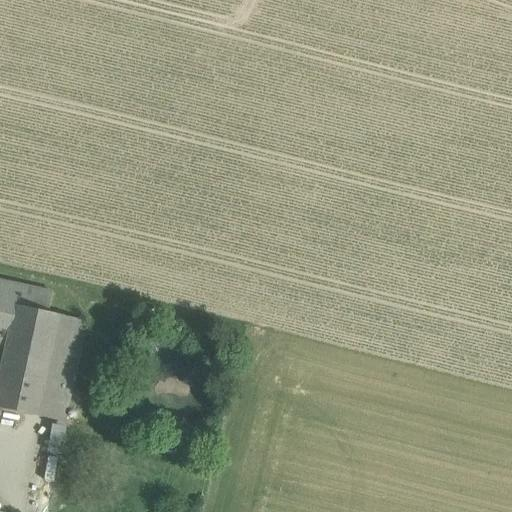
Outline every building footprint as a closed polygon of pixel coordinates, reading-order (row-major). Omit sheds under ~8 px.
[(53,294),(0,282),(0,346),(6,348),(15,306),(49,313),(53,294)] [(49,313),(15,306),(6,348),(6,349),(0,376),(0,409),(42,418),(53,367),(64,317),(49,313)] [(64,317),(53,367),(76,372),(87,322),(64,317)] [(53,367),(42,418),(66,423),(76,372),(53,367)] [(66,453),(68,425),(53,424),(51,452),(66,453)]
